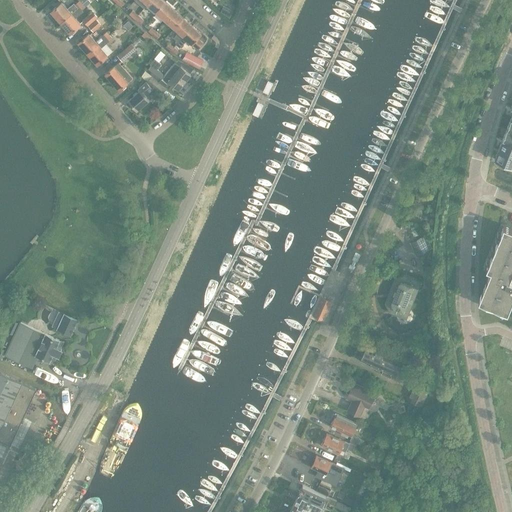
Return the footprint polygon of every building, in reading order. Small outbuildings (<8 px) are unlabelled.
[(74,3),(67,9),(71,13),(86,0),(77,0),(78,1),(75,4),(74,3)] [(89,0),(86,0),(71,13),(74,17),(91,2),(89,0)] [(136,0),(136,1),(144,8),(147,5),(151,0),(136,0)] [(162,0),(151,0),(147,5),(156,13),(166,2),(162,0)] [(71,13),(67,9),(61,2),(51,11),(60,22),(71,13)] [(166,2),(156,13),(165,21),(174,10),(166,2)] [(223,7),(220,12),(230,19),(233,12),(223,7)] [(129,14),(134,19),(138,15),(132,10),(129,14)] [(174,10),(165,21),(174,29),(177,26),(183,18),(174,10)] [(87,26),(95,19),(97,17),(94,12),(91,14),(90,13),(82,20),(87,26)] [(71,13),(60,22),(70,34),(80,25),(74,17),(71,13)] [(134,19),(140,24),(144,20),(138,15),(134,19)] [(177,26),(174,29),(178,32),(173,38),(176,41),(175,42),(176,44),(184,35),(193,26),(183,18),(177,26)] [(96,19),(87,26),(93,32),(101,25),(96,19)] [(128,21),(124,25),(128,30),(133,26),(128,21)] [(174,47),(170,51),(175,55),(178,51),(178,50),(182,45),(187,40),(192,45),(193,44),(198,49),(203,43),(198,38),(202,34),(193,26),(184,35),(176,44),(176,45),(174,47)] [(151,27),(148,31),(152,35),(156,31),(151,27)] [(87,54),(109,35),(106,31),(103,35),(95,41),(88,34),(78,43),(87,54)] [(152,35),(157,39),(160,35),(156,31),(152,35)] [(109,35),(87,54),(97,65),(108,56),(107,56),(112,51),(106,44),(112,38),(109,35)] [(117,55),(122,62),(136,49),(131,43),(117,55)] [(170,51),(174,47),(169,43),(165,47),(170,51)] [(186,60),(199,68),(203,60),(191,53),(186,60)] [(191,75),(176,62),(164,76),(151,65),(146,71),(168,89),(172,84),(178,89),(191,75)] [(119,90),(128,83),(123,78),(128,74),(119,63),(114,67),(105,74),(119,90)] [(137,111),(150,100),(152,98),(147,93),(153,88),(160,94),(165,88),(151,76),(145,70),(142,76),(148,81),(146,82),(139,88),(141,90),(128,101),(137,111)] [(268,80),(263,92),(268,94),(274,83),(268,80)] [(252,113),(258,116),(263,105),(258,102),(252,113)] [(511,130),(507,128),(503,139),(511,142),(511,130)] [(511,142),(503,139),(499,148),(511,153),(511,142)] [(511,153),(499,148),(494,159),(511,165),(511,153)] [(511,228),(501,224),(483,267),(491,270),(479,301),(487,304),(492,306),(500,309),(506,312),(508,312),(511,301),(511,228)] [(422,237),(411,242),(417,255),(428,250),(422,237)] [(394,287),(394,288),(393,289),(394,289),(392,291),(392,294),(391,294),(391,295),(391,296),(390,297),(389,299),(389,300),(389,301),(389,302),(389,303),(389,304),(389,305),(389,306),(390,307),(390,308),(390,309),(392,308),(394,312),(402,315),(403,315),(404,315),(405,315),(406,315),(406,314),(406,313),(410,304),(411,303),(412,302),(413,301),(413,300),(413,299),(413,298),(414,297),(414,296),(414,295),(418,286),(418,285),(418,284),(418,283),(417,283),(417,282),(416,281),(408,278),(404,279),(404,278),(402,278),(400,279),(398,280),(398,281),(397,281),(396,282),(396,283),(395,284),(395,285),(394,286),(394,287)] [(314,316),(315,316),(324,320),(333,301),(323,297),(314,316)] [(78,320),(72,317),(64,313),(56,329),(70,336),(78,320)] [(12,320),(7,332),(14,335),(19,323),(12,320)] [(34,329),(21,322),(6,355),(31,367),(37,354),(50,360),(59,340),(46,334),(46,335),(34,329)] [(395,375),(400,363),(366,348),(361,360),(395,375)] [(36,389),(0,372),(0,440),(10,445),(36,389)] [(422,406),(429,391),(440,389),(440,388),(447,388),(446,384),(439,385),(439,384),(430,386),(417,381),(408,400),(422,406)] [(375,393),(354,383),(352,387),(349,387),(347,392),(349,394),(347,398),(354,401),(352,405),(351,404),(348,411),(360,416),(365,406),(368,408),(375,393)] [(330,426),(342,431),(341,434),(348,437),(349,435),(348,434),(350,429),(348,428),(351,421),(336,414),(330,426)] [(338,454),(340,450),(345,452),(347,449),(352,452),(355,445),(349,442),(349,443),(327,433),(321,445),(332,450),(331,451),(338,454)] [(360,438),(352,434),(349,441),(361,446),(364,441),(360,439),(360,438)] [(385,444),(379,454),(387,458),(393,448),(385,444)] [(328,474),(326,473),(329,467),(342,474),(343,470),(347,472),(349,468),(343,465),(342,467),(316,455),(311,467),(318,470),(315,476),(325,481),(328,474)] [(378,455),(372,466),(380,471),(386,459),(378,455)] [(298,494),(322,505),(324,500),(335,505),(337,501),(302,485),(298,494)] [(319,485),(316,490),(328,495),(330,490),(319,485)] [(294,503),(312,511),(322,511),(319,510),(322,505),(298,494),(294,503)] [(347,497),(344,502),(357,508),(361,500),(355,497),(354,500),(347,497)] [(289,511),(312,511),(294,503),(289,511)]
